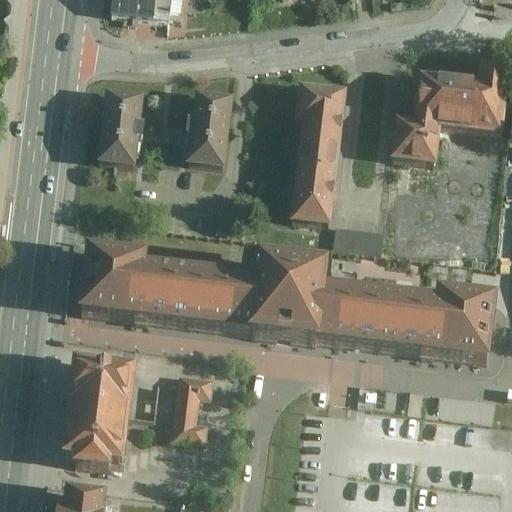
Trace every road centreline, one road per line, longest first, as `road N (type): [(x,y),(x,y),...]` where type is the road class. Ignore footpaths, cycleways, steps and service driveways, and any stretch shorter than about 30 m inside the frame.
road 1 (tertiary): [(0,505),(50,54)]
road 2 (residential): [(50,54),(212,57),(454,21)]
